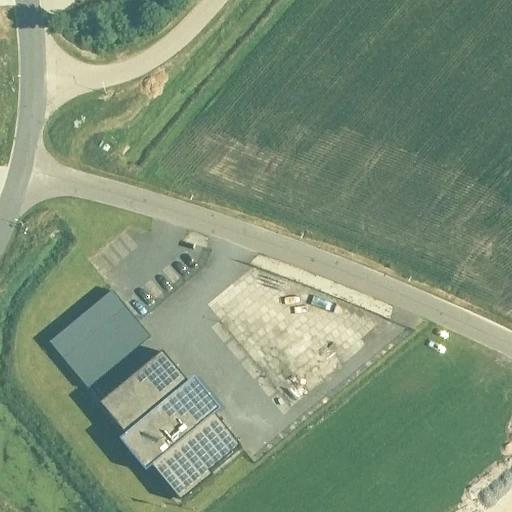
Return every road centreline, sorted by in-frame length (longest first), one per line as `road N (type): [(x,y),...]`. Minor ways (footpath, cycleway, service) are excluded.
road 1 (unclassified): [(20,174),(86,184),(223,225),(389,286),(511,344)]
road 2 (unclassified): [(214,0),(175,43),(136,66),(32,87)]
